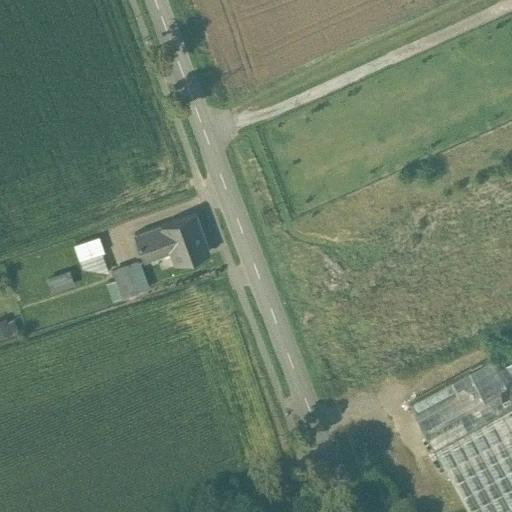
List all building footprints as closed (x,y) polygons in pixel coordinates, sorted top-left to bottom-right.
[(195,211),(134,233),(143,258),(170,249),(174,261),(209,249),(195,211)] [(71,240),(80,270),(104,262),(96,233),(71,240)] [(148,286),(139,260),(112,269),(122,295),(148,286)] [(78,282),(72,262),(55,269),(60,288),(78,282)] [(493,356),(408,401),(434,449),(511,406),(511,391),(499,367),(493,356)] [(511,511),(511,359),(499,367),(511,391),(511,406),(434,449),(468,511),(511,511)]
